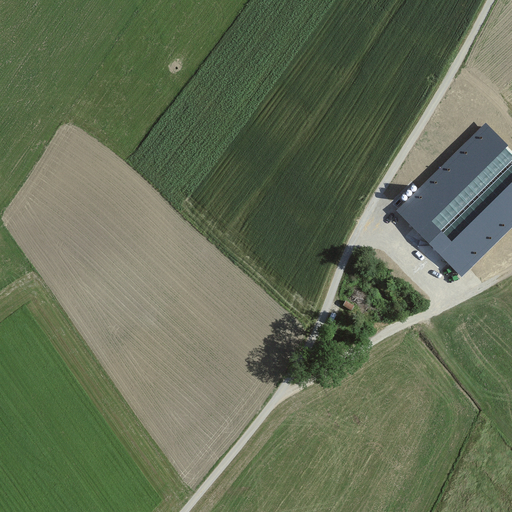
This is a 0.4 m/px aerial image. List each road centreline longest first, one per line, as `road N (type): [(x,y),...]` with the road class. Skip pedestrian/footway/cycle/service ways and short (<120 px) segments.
road 1 (track): [(182,511),(284,389),(353,238),(491,0)]
road 2 (track): [(284,389),(453,299),(362,224)]
